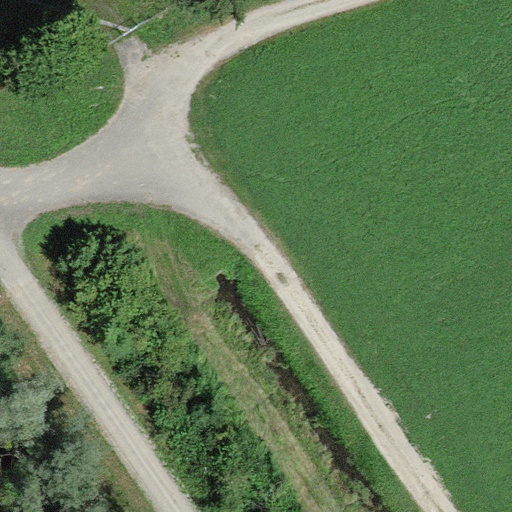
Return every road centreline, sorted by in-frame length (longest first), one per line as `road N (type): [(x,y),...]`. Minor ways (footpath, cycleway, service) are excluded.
road 1 (track): [(151,133),(215,200),(430,511)]
road 2 (track): [(0,250),(176,511)]
road 3 (track): [(351,0),(191,48),(158,85),(151,133)]
road 4 (track): [(151,133),(0,196)]
